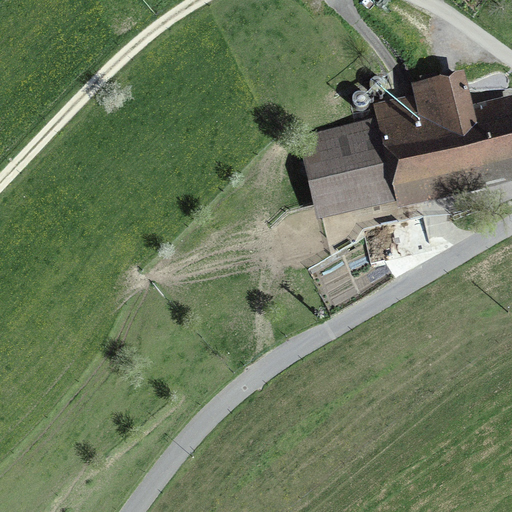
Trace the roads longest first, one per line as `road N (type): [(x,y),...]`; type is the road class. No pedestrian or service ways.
road 1 (residential): [(511,224),(269,366),(194,434),(134,511)]
road 2 (track): [(0,170),(133,33),(183,0)]
